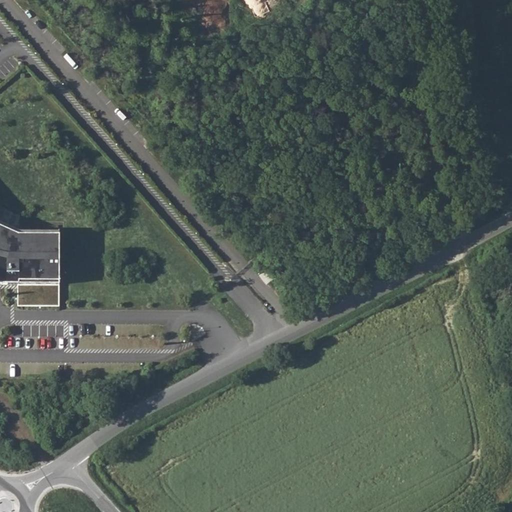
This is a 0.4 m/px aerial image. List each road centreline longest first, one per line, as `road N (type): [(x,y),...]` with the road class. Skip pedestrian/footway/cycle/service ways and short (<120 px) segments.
road 1 (unknown): [(462,245),(419,75),(388,0)]
road 2 (unclassified): [(23,492),(66,461),(112,511)]
